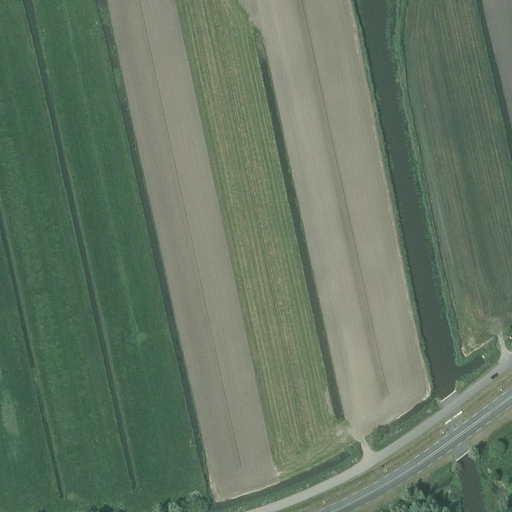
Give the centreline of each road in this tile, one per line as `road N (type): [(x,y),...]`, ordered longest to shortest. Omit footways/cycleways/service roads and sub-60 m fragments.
road 1 (unclassified): [(468,394),(348,475),(264,511)]
road 2 (secondary): [(335,511),(511,396)]
